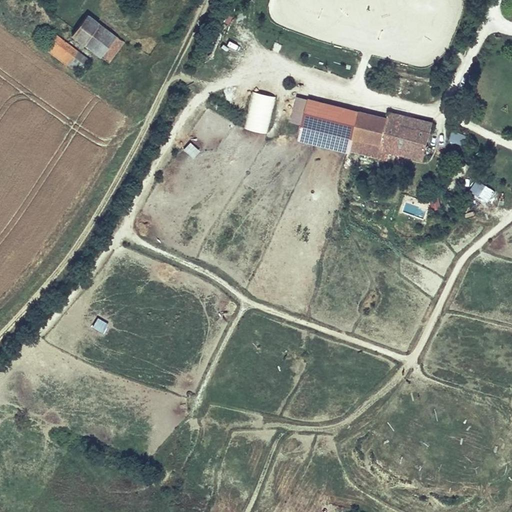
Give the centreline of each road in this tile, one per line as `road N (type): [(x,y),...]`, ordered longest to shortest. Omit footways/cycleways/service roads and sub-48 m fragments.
road 1 (track): [(214,87),(182,116),(125,221),(128,235),(224,281),(251,304),(414,361),(460,260),(511,213)]
road 2 (track): [(0,330),(78,238),(206,0)]
